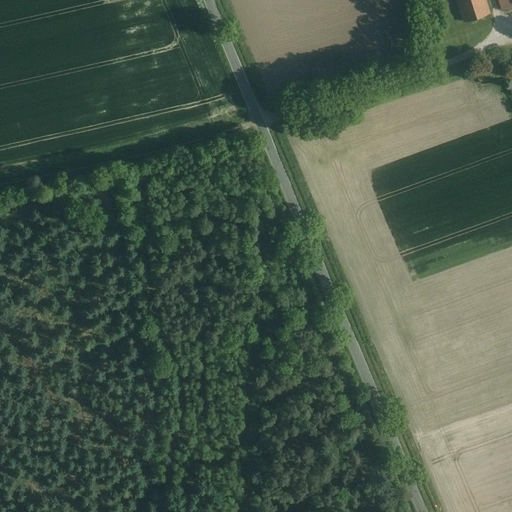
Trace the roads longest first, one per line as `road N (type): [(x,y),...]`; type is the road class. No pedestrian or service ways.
road 1 (secondary): [(425,511),(209,0)]
road 2 (track): [(259,122),(0,186)]
